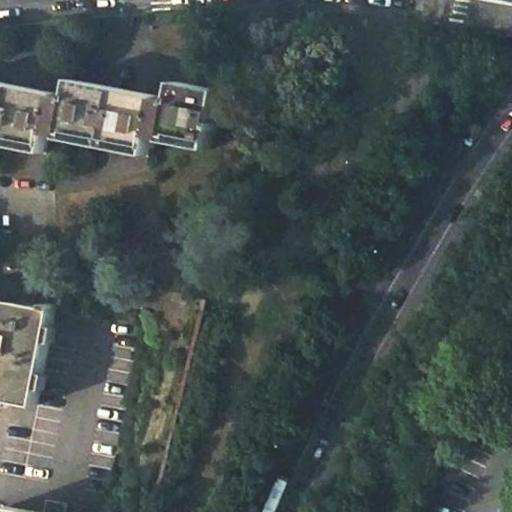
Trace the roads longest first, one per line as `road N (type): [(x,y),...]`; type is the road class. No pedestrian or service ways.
road 1 (secondary): [(288,511),(451,201)]
road 2 (secondary): [(511,75),(451,201)]
